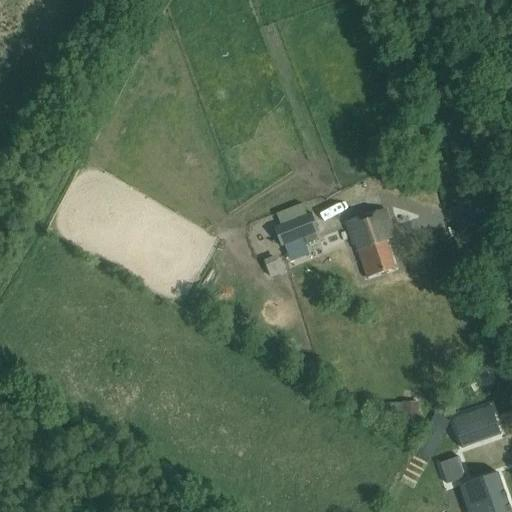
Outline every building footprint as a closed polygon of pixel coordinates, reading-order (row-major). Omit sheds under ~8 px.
[(289,20),(310,11),(305,0),(295,0),(283,5),(289,20)] [(420,175),(426,188),(439,182),(433,169),(420,175)] [(347,224),(354,246),(357,245),(367,278),(394,269),(386,242),(394,239),(385,212),(347,224)] [(311,214),(274,228),(281,248),(282,248),(319,233),(311,214)] [(405,238),(426,232),(421,214),(401,219),(405,238)] [(269,264),(275,279),(289,274),(284,259),(269,264)] [(495,410),(456,423),(465,449),(504,435),(495,410)] [(441,463),(440,464),(441,467),(446,466),(449,475),(453,474),(455,481),(449,484),(447,480),(446,480),(447,485),(467,478),(466,477),(462,478),(456,460),(460,459),(459,457),(455,459),(456,461),(442,466),(441,463)] [(511,511),(498,473),(468,484),(477,511),(511,511)]
